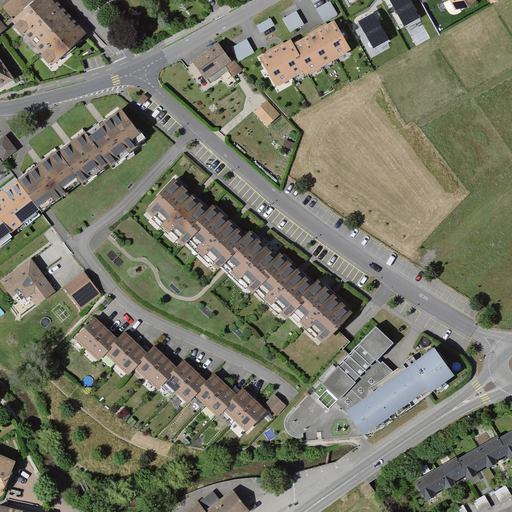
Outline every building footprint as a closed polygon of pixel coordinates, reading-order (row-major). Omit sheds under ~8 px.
[(89,35),(57,0),(43,0),(17,24),(54,66),(89,35)] [(330,0),(317,7),(324,20),(338,13),(332,0),(330,0)] [(411,0),(389,0),(404,27),(421,18),(411,0)] [(452,0),(458,8),(470,0),(452,0)] [(291,30),(304,24),(298,10),(285,16),(291,30)] [(375,12),(358,21),(373,49),(390,40),(375,12)] [(0,17),(0,38),(10,30),(0,17)] [(295,40),(262,58),(278,87),(307,71),(309,75),(354,50),(338,22),(298,44),(295,40)] [(239,60),(255,52),(248,37),(232,45),(239,60)] [(217,45),(190,64),(203,81),(229,62),(217,45)] [(0,89),(16,80),(0,55),(0,89)] [(254,109),(268,124),(281,112),(267,98),(254,109)] [(142,138),(118,107),(13,180),(36,211),(142,138)] [(15,153),(3,138),(0,140),(0,161),(0,162),(15,153)] [(212,212),(173,176),(144,209),(188,248),(192,243),(206,228),(202,224),(212,212)] [(0,237),(36,211),(13,180),(0,189),(0,237)] [(219,205),(212,212),(202,224),(206,228),(192,243),(223,272),(226,269),(243,251),(240,248),(253,235),(219,205)] [(256,232),(253,235),(240,248),(243,251),(226,269),(256,298),(261,292),(277,275),(270,270),(282,257),(256,232)] [(285,253),(282,257),(270,270),(277,275),(261,292),(293,321),(298,316),(313,300),(309,297),(320,285),(285,253)] [(54,293),(28,261),(0,281),(0,286),(12,302),(24,295),(34,308),(54,293)] [(84,273),(62,289),(80,313),(101,297),(84,273)] [(324,281),(320,285),(309,297),(313,300),(298,316),(329,343),(358,311),(324,281)] [(92,318),(70,341),(94,365),(101,359),(107,352),(103,348),(113,338),(92,318)] [(392,345),(375,329),(319,387),(335,404),(392,345)] [(144,354),(121,330),(113,338),(103,348),(107,352),(101,359),(123,381),(133,371),(136,362),(144,354)] [(175,369),(152,346),(144,354),(136,362),(133,371),(155,392),(159,387),(169,376),(175,369)] [(452,378),(434,352),(406,368),(424,396),(452,378)] [(383,375),(391,368),(384,360),(376,367),(383,375)] [(204,380),(182,361),(175,369),(169,376),(159,387),(186,409),(192,400),(199,393),(197,391),(196,389),(204,380)] [(424,396),(406,368),(343,414),(359,439),(424,396)] [(238,397),(211,375),(197,391),(199,393),(192,400),(216,421),(221,415),(229,407),(238,397)] [(278,413),(287,404),(276,392),(266,402),(278,413)] [(243,436),(264,414),(241,393),(238,397),(229,407),(221,415),(243,436)] [(511,432),(416,483),(414,484),(423,503),(511,455),(511,432)] [(0,482),(10,459),(0,455),(0,482)] [(234,490),(205,511),(244,511),(248,509),(234,490)] [(205,511),(198,503),(185,511),(205,511)]
